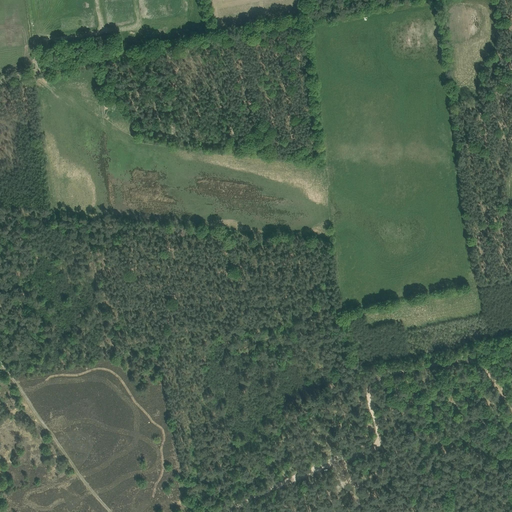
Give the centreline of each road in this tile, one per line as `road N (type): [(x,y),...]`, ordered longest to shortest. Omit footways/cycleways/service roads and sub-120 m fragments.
road 1 (track): [(210,511),(378,441),(365,381),(478,355),(511,404)]
road 2 (track): [(400,0),(0,81)]
road 3 (track): [(0,362),(110,511)]
